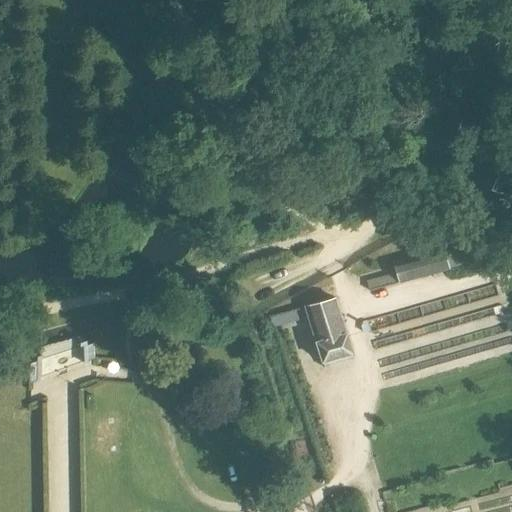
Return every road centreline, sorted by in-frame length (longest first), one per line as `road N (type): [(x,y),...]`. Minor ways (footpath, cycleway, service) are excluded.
road 1 (track): [(511,183),(129,292)]
road 2 (track): [(351,227),(297,210),(247,168),(172,0)]
road 3 (track): [(129,292),(0,327)]
